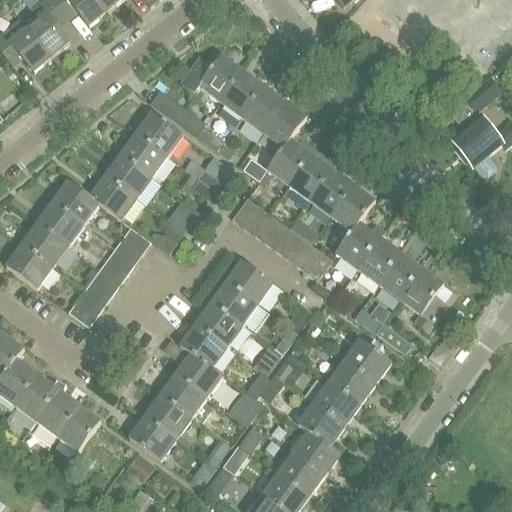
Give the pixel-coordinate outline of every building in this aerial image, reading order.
[(53,62),(71,46),(55,27),(64,19),(47,0),(46,0),(20,22),(53,62)] [(89,32),(108,17),(94,0),(47,0),(64,19),(73,12),(89,32)] [(94,0),(108,17),(127,1),(125,0),(94,0)] [(334,0),(344,11),(353,3),(355,5),(361,0),(334,0)] [(35,76),(53,62),(20,22),(0,39),(0,54),(8,65),(18,56),(35,76)] [(503,86),(511,74),(511,56),(494,79),(503,86)] [(195,99),(200,92),(221,107),(244,76),(222,60),(214,71),(202,62),(182,89),(195,99)] [(266,91),(244,76),(221,107),(243,123),(266,91)] [(464,102),(477,118),(501,98),(489,83),(464,102)] [(511,87),(506,83),(499,91),(509,100),(511,96),(511,87)] [(287,107),(266,91),(243,123),(264,138),(287,107)] [(264,138),(284,153),(292,144),(308,122),(287,107),(264,138)] [(196,140),(204,129),(205,127),(180,109),(171,122),(196,140)] [(153,115),(137,137),(168,160),(183,138),(153,115)] [(481,119),(463,133),(451,143),(474,171),(504,147),(507,151),(511,147),(511,126),(497,138),(481,119)] [(224,144),(204,129),(196,140),(216,155),(224,144)] [(152,181),(168,160),(137,137),(122,158),(152,181)] [(304,153),(292,144),(284,153),(268,175),(290,191),(318,152),(309,146),(304,153)] [(230,164),(230,163),(235,157),(224,149),(219,156),(230,164)] [(311,206),(334,174),(339,167),(318,152),(290,191),(311,206)] [(122,158),(106,180),(137,202),(152,181),(122,158)] [(199,182),(215,194),(222,185),(205,173),(199,182)] [(355,190),(334,174),(311,206),(332,222),(355,190)] [(121,223),(137,202),(106,180),(98,175),(95,179),(103,184),(90,201),(99,207),(121,223)] [(192,192),(208,204),(215,194),(199,182),(192,192)] [(84,228),(99,207),(90,201),(69,185),(53,206),(84,228)] [(376,205),(355,190),(332,222),(353,237),(361,228),(376,205)] [(0,222),(22,239),(41,213),(17,194),(0,216),(0,222)] [(232,222),(246,232),(261,211),(248,201),(232,222)] [(84,228),(53,206),(38,227),(69,249),(84,228)] [(272,218),(261,211),(246,232),(256,239),(272,218)] [(166,224),(184,238),(192,226),(175,213),(166,224)] [(282,226),(272,218),(256,239),(267,247),(282,226)] [(267,247),(277,255),(293,234),(282,226),(267,247)] [(54,270),(69,249),(38,227),(23,248),(54,270)] [(361,228),(353,237),(338,258),(358,273),(380,242),(385,235),(376,228),(371,235),(361,228)] [(131,230),(122,242),(144,257),(152,246),(148,243),(131,230)] [(288,263),(304,242),(293,234),(277,255),(288,263)] [(115,252),(137,267),(144,257),(122,242),(115,252)] [(314,249),(304,242),(288,263),(298,270),(314,249)] [(402,258),(380,242),(358,273),(379,288),(402,258)] [(38,292),(54,270),(23,248),(7,270),(38,292)] [(321,255),(314,249),(298,270),(306,276),(321,255)] [(129,278),(137,267),(115,252),(107,262),(129,278)] [(333,263),(321,255),(306,276),(317,284),(333,263)] [(402,258),(379,288),(400,303),(423,273),(402,258)] [(100,273),(121,288),(129,278),(107,262),(100,273)] [(258,309),(274,287),(242,264),(227,286),(258,309)] [(114,299),(121,288),(100,273),(92,283),(114,299)] [(445,289),(423,273),(400,303),(421,319),(416,327),(429,336),(448,310),(436,301),(445,289)] [(92,283),(84,294),(106,310),(114,299),(92,283)] [(227,286),(211,307),(243,330),(258,309),(227,286)] [(98,320),(106,310),(84,294),(77,304),(98,320)] [(98,320),(77,304),(69,315),(90,331),(98,320)] [(211,307),(196,328),(227,351),(243,330),(211,307)] [(287,321),(283,327),(289,331),(298,338),(313,317),(302,309),(291,324),(287,321)] [(354,321),(374,336),(382,327),(362,311),(354,321)] [(411,349),(382,327),(374,336),(403,358),(411,349)] [(181,349),(192,357),(212,372),(227,351),(196,328),(181,349)] [(24,352),(4,337),(0,341),(0,382),(1,383),(16,362),(24,352)] [(358,347),(345,364),(376,387),(392,366),(360,343),(358,347)] [(440,370),(444,364),(453,352),(442,344),(429,361),(440,370)] [(267,350),(260,359),(273,369),(280,359),(267,350)] [(297,350),(292,357),(300,363),(305,356),(297,350)] [(176,378),(208,400),(223,379),(212,372),(192,357),(176,378)] [(0,398),(14,409),(37,378),(16,362),(1,383),(0,384),(0,398)] [(361,408),(376,387),(345,364),(329,385),(361,408)] [(285,365),(276,378),(285,385),(286,383),(293,388),(301,378),(285,365)] [(252,400),(257,403),(261,399),(271,384),(261,376),(246,396),(252,400)] [(14,409),(15,410),(6,423),(11,427),(20,414),(35,425),(59,393),(37,378),(14,409)] [(176,378),(161,399),(193,421),(208,400),(176,378)] [(284,386),(285,385),(276,378),(271,384),(261,399),(271,406),(286,387),(284,386)] [(361,408),(329,385),(314,406),(345,429),(361,408)] [(56,440),(80,409),(59,393),(35,425),(36,425),(31,432),(36,436),(41,429),(56,440)] [(161,399),(146,420),(177,442),(193,421),(161,399)] [(254,418),(235,404),(226,415),(246,429),(249,424),(252,420),(254,418)] [(330,450),(345,429),(314,406),(299,427),(301,429),(309,435),(330,450)] [(101,424),(80,409),(56,440),(78,456),(101,424)] [(177,442),(146,420),(130,442),(161,465),(177,442)] [(299,449),(293,457),(325,480),(341,458),(330,450),(309,435),(301,429),(291,442),(299,449)] [(449,455),(437,460),(442,469),(453,463),(449,455)] [(325,480),(293,457),(278,478),(310,500),(325,480)] [(281,511),(301,511),(310,500),(278,478),(263,498),(281,511)] [(412,491),(414,507),(430,506),(428,489),(412,491)] [(129,510),(131,511),(141,511),(150,500),(141,494),(129,510)] [(213,498),(206,506),(214,511),(218,511),(224,506),(213,498)] [(281,511),(263,498),(252,511),(281,511)]
